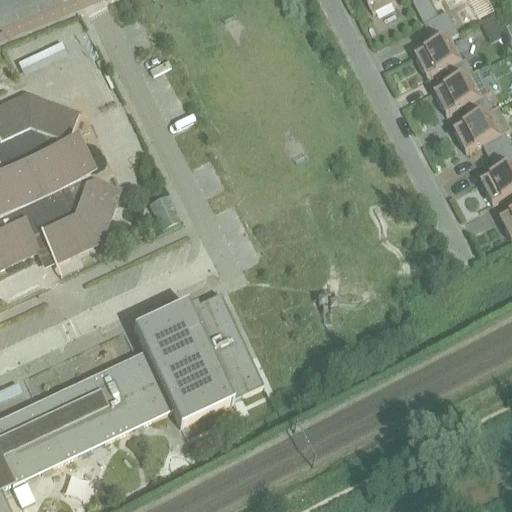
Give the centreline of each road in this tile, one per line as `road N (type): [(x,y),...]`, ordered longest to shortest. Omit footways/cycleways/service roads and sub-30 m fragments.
road 1 (residential): [(0,365),(223,259),(96,0)]
road 2 (residential): [(327,0),(465,264)]
